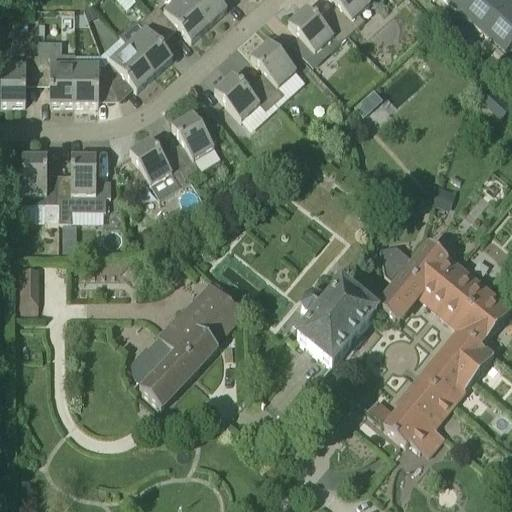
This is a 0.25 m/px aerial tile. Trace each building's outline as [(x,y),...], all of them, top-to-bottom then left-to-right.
[(182,0),(181,2),(207,31),(225,15),(211,0),(182,0)] [(363,26),(357,20),(368,10),(366,7),(368,4),(369,1),(368,0),(325,0),(339,14),(330,22),(348,41),(363,26)] [(438,0),(459,17),(473,0),(438,0)] [(502,0),(473,0),(459,17),(481,37),(509,6),(502,0)] [(147,20),(164,38),(173,31),(189,48),(207,31),(181,2),(162,18),(156,12),(147,20)] [(505,58),(511,50),(511,8),(509,6),(481,37),(505,58)] [(348,41),(330,22),(321,31),(305,13),(286,30),(313,60),(324,50),(330,57),(348,41)] [(410,25),(424,40),(435,30),(420,15),(410,25)] [(147,20),(138,28),(144,35),(126,51),(153,80),(171,64),(155,47),(164,38),(147,20)] [(265,82),(256,90),(273,109),(282,100),(276,94),(295,77),(268,48),(249,65),(265,82)] [(119,79),(135,97),(153,80),(126,51),(104,71),(110,88),(119,79)] [(0,110),(24,110),(25,87),(37,87),(37,62),(25,62),(25,71),(0,70),(0,110)] [(59,71),(59,62),(37,62),(37,87),(49,87),(48,111),(73,111),(74,71),(59,71)] [(74,71),(73,111),(97,111),(98,87),(110,88),(104,71),(74,71)] [(258,111),(264,117),(273,109),(256,90),(247,98),(231,81),(213,98),(240,127),(258,111)] [(353,113),(362,123),(374,112),(365,102),(353,113)] [(182,153),(173,159),(185,180),(196,174),(191,166),(212,153),(210,150),(213,148),(214,145),(214,142),(213,139),(213,137),(210,135),(207,134),(204,134),(201,135),(192,120),(170,133),(182,153)] [(179,194),(190,187),(185,180),(173,159),(162,165),(150,145),(128,158),(138,173),(135,176),(134,179),(134,182),(135,185),(135,186),(138,189),(141,190),(144,190),(147,189),(149,192),(150,192),(158,206),(179,193),(179,194)] [(297,160),(305,167),(312,159),(304,152),(297,160)] [(17,197),(20,198),(20,210),(58,211),(59,185),(46,185),(46,162),(21,161),(20,180),(17,180),(15,182),(13,185),(12,188),(12,189),(12,192),(14,195),(17,197)] [(59,185),(58,211),(58,229),(71,229),(71,217),(105,218),(106,203),(110,203),(110,187),(96,187),(95,162),(71,162),(71,186),(59,185)] [(273,174),(268,167),(262,166),(255,171),(263,182),(273,174)] [(455,197),(439,192),(435,207),(433,211),(449,216),(455,197)] [(204,207),(211,218),(223,211),(218,204),(210,203),(204,207)] [(193,213),(199,224),(200,223),(204,229),(212,224),(208,218),(209,218),(203,207),(193,213)] [(1,258),(18,258),(18,247),(2,247),(1,258)] [(377,406),(365,420),(406,453),(409,450),(428,466),(445,445),(432,434),(462,398),(462,395),(490,360),(483,352),(510,317),(426,249),(374,312),(398,332),(416,309),(454,340),(390,416),(377,406)] [(38,275),(15,275),(15,289),(38,289),(38,275)] [(312,325),(295,346),(331,374),(376,319),(354,301),(359,295),(346,285),(341,291),(340,290),(325,309),(319,304),(311,301),(302,305),(300,314),(305,323),(307,320),(312,325)] [(147,355),(136,367),(135,368),(134,371),(134,372),(134,374),(134,375),(134,377),(134,379),(134,381),(135,382),(136,385),(138,387),(138,388),(143,393),(140,397),(161,416),(219,355),(216,352),(244,322),(214,293),(185,323),(181,319),(159,343),(160,345),(149,357),(147,355)]
